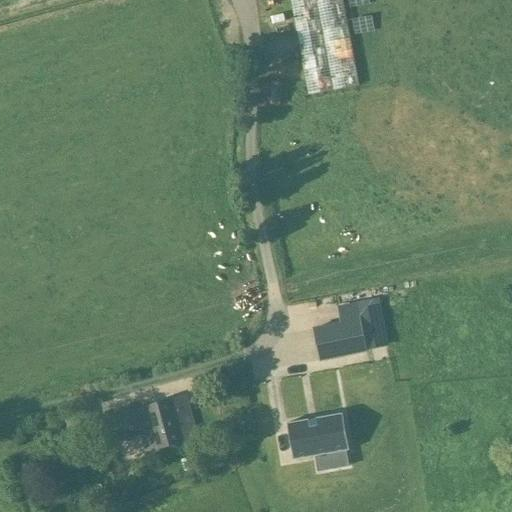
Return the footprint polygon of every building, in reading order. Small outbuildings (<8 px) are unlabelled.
[(360,86),(343,0),(289,0),(290,0),(309,95),(360,86)] [(320,361),(367,351),(361,319),(313,329),(320,361)] [(153,451),(186,441),(197,438),(185,396),(174,399),(143,407),(143,408),(109,418),(116,442),(141,435),(146,453),(153,451)] [(74,437),(93,431),(90,420),(86,405),(66,411),(70,426),(74,437)] [(349,451),(343,413),(288,423),(294,460),(349,451)]
